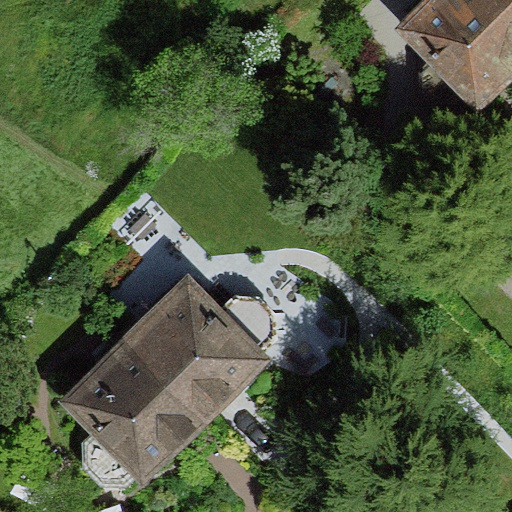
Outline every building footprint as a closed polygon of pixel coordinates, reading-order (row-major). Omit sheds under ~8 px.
[(511,11),(501,0),(430,0),(408,21),(439,53),(479,94),(511,61),(511,11)] [(511,0),(501,0),(511,11),(511,0)] [(479,94),(439,53),(423,67),(423,90),(440,107),(461,110),(479,94)] [(190,278),(132,337),(203,408),(262,351),(260,348),(222,310),(190,278)] [(239,294),(222,310),(260,348),(276,334),(276,312),(261,294),(239,294)] [(132,337),(74,393),(106,425),(143,462),(146,465),(203,408),(132,337)] [(143,462),(106,425),(90,440),(90,463),(105,481),(127,480),(143,462)]
